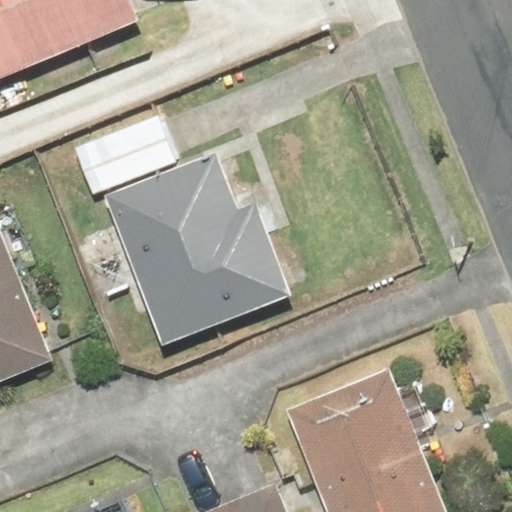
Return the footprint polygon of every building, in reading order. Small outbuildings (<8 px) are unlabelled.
[(0,0),(0,80),(132,28),(120,0),(0,0)] [(179,163),(162,117),(74,151),(91,197),(179,163)] [(211,159),(101,200),(155,348),(291,298),(256,203),(231,212),(211,159)] [(0,242),(0,383),(49,364),(0,242)] [(442,511),(387,370),(284,411),(324,511),(442,511)] [(277,499),(271,485),(205,511),(297,511),(290,494),(277,499)]
